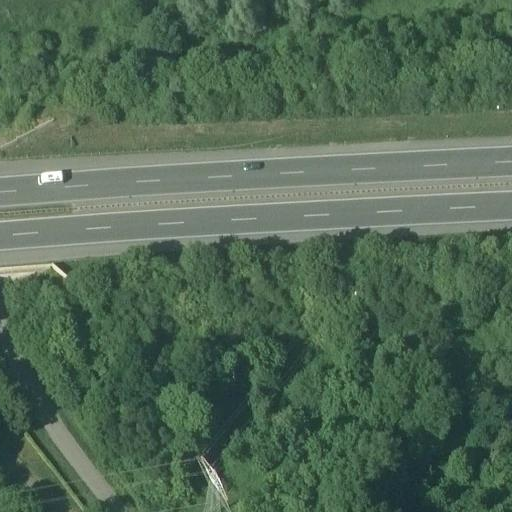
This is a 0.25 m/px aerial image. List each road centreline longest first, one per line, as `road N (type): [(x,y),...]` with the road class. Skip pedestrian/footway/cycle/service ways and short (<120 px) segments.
road 1 (motorway): [(0,243),(511,212)]
road 2 (motorway): [(511,167),(0,198)]
road 3 (unclassified): [(113,511),(25,382),(0,323)]
